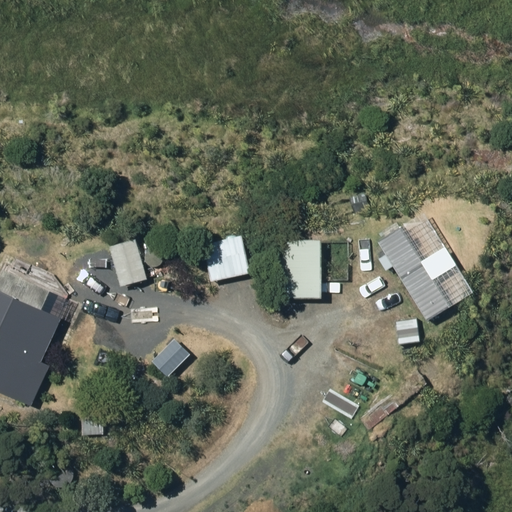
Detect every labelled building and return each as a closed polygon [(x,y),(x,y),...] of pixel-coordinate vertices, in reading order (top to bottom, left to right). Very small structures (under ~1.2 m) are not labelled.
[(264,232),(264,261),(286,260),(285,231),(264,232)] [(244,232),(204,245),(215,279),(255,266),(244,232)] [(149,281),(137,240),(110,249),(122,290),(149,281)] [(0,394),(31,409),(50,368),(42,364),(62,320),(43,312),(51,294),(4,271),(0,279),(0,394)] [(418,315),(395,318),(400,349),(423,345),(418,315)]
